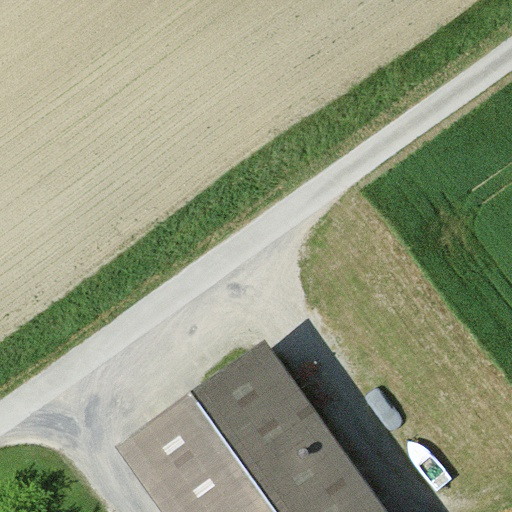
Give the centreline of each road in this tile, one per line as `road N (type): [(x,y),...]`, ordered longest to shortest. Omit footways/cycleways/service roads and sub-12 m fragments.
road 1 (residential): [(0,418),(312,196)]
road 2 (track): [(511,53),(312,196)]
